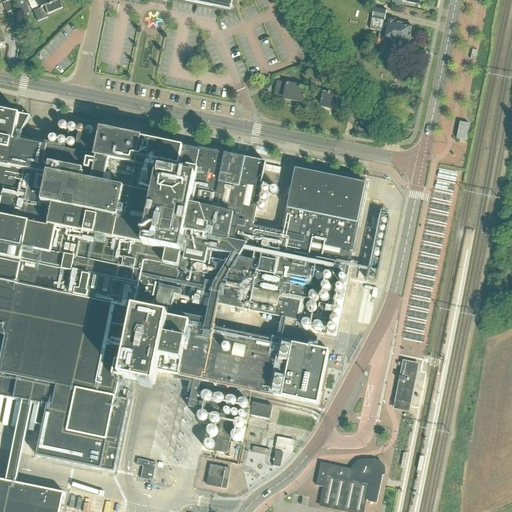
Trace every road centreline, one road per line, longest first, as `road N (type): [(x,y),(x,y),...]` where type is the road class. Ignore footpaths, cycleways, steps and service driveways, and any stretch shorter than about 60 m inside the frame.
road 1 (secondary): [(245,511),(311,450),(378,332),(397,284),(422,165)]
road 2 (tertiary): [(422,165),(79,93)]
road 3 (secondary): [(422,165),(456,0)]
